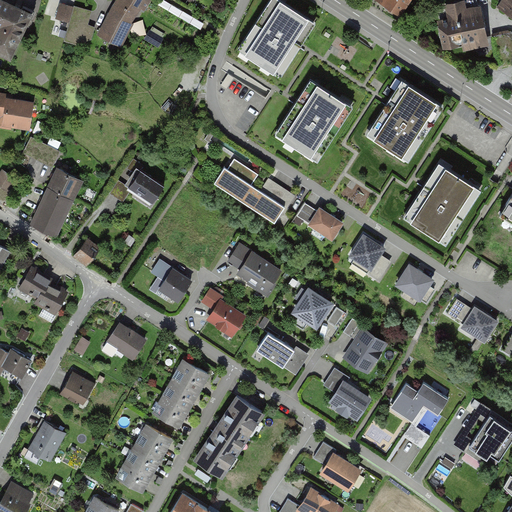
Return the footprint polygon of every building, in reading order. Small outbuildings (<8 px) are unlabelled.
[(30,14),(0,0),(0,51),(10,56),(30,14)] [(150,0),(122,0),(113,13),(102,34),(122,37),(130,20),(139,6),(144,9),(150,0)] [(281,73),(312,23),(276,0),(272,0),(242,48),(281,73)] [(382,0),(406,17),(418,0),(382,0)] [(441,24),(444,42),(454,48),(467,45),(468,44),(479,41),(484,32),(477,0),(448,7),(450,16),(448,20),(443,21),(441,24)] [(73,5),(60,1),(56,16),(70,20),(64,38),(79,42),(92,37),(95,24),(88,22),(93,8),(74,3),(73,5)] [(492,36),(498,65),(511,61),(511,32),(492,36)] [(160,38),(152,33),(148,39),(156,44),(160,38)] [(358,50),(337,37),(328,50),(349,64),(358,50)] [(317,156),(349,107),(311,82),(279,132),(317,156)] [(397,92),(373,128),(383,134),(380,139),(398,151),(401,147),(411,154),(441,107),(407,85),(401,95),(397,92)] [(0,111),(6,112),(4,124),(29,128),(33,102),(8,99),(8,95),(0,93),(0,111)] [(214,134),(210,131),(205,139),(211,144),(213,141),(211,139),(214,134)] [(60,151),(32,137),(25,152),(52,166),(60,151)] [(144,165),(134,158),(128,168),(137,174),(128,187),(131,189),(153,202),(164,185),(141,169),(144,165)] [(226,186),(264,211),(263,213),(273,220),(279,211),(281,212),(285,206),(287,207),(295,196),(273,181),(265,193),(251,184),(258,174),(234,159),(225,173),(231,177),(226,186)] [(446,239),(478,190),(439,165),(407,214),(446,239)] [(58,168),(49,187),(73,199),(82,181),(58,168)] [(15,179),(3,170),(0,174),(0,185),(7,190),(15,179)] [(128,187),(119,180),(111,193),(123,201),(131,189),(128,187)] [(49,187),(31,223),(55,236),(73,199),(49,187)] [(511,193),(501,210),(511,217),(511,193)] [(320,208),(318,211),(305,203),(297,216),(332,238),(343,222),(320,208)] [(384,248),(364,235),(351,254),(371,267),(368,272),(377,279),(381,272),(378,270),(385,259),(379,255),(384,248)] [(86,239),(75,254),(87,264),(99,249),(86,239)] [(0,269),(10,250),(0,244),(0,269)] [(280,271),(240,245),(230,260),(242,268),(239,273),(260,286),(258,289),(268,295),(275,284),(273,282),(280,271)] [(165,280),(160,288),(179,300),(191,281),(159,261),(153,272),(165,280)] [(432,279),(410,265),(398,284),(426,302),(435,289),(428,285),(432,279)] [(40,315),(52,322),(68,293),(48,282),(51,278),(32,268),(21,288),(39,297),(36,303),(44,307),(40,315)] [(215,309),(209,318),(233,333),(235,329),(239,328),(241,325),(241,321),(244,316),(220,301),(223,296),(210,288),(202,301),(215,309)] [(330,303),(309,290),(296,310),(300,313),(294,323),(303,329),(309,320),(317,324),(330,303)] [(496,321),(475,308),(473,311),(456,300),(448,313),(464,324),(463,326),(484,340),(496,321)] [(345,312),(338,307),(328,320),(335,325),(345,312)] [(366,327),(353,318),(345,331),(357,340),(346,356),(364,367),(370,358),(374,360),(385,343),(364,329),(366,327)] [(145,340),(119,323),(103,347),(104,351),(111,355),(114,354),(118,348),(133,358),(145,340)] [(295,349),(269,332),(258,349),(284,366),(295,349)] [(511,333),(502,350),(511,356),(511,355),(511,333)] [(87,352),(91,338),(81,335),(77,349),(87,352)] [(16,385),(31,359),(12,348),(9,353),(0,347),(0,371),(3,366),(8,369),(3,378),(16,385)] [(184,360),(174,377),(198,390),(208,373),(184,360)] [(96,383),(73,370),(60,394),(77,403),(81,397),(86,400),(96,383)] [(174,377),(165,394),(188,407),(198,390),(174,377)] [(344,382),(332,399),(357,416),(369,398),(344,382)] [(406,382),(390,408),(413,422),(404,435),(422,447),(430,435),(416,427),(428,408),(439,414),(449,398),(424,382),(418,390),(406,382)] [(165,394),(155,412),(179,425),(188,407),(165,394)] [(263,413),(237,396),(196,458),(222,475),(263,413)] [(500,459),(511,440),(511,427),(490,414),(469,446),(487,458),(490,453),(500,459)] [(52,457),(66,432),(45,420),(31,445),(52,457)] [(161,455),(171,438),(148,424),(138,442),(161,455)] [(152,472),(161,455),(138,442),(129,459),(152,472)] [(348,487),(359,469),(334,453),(331,458),(318,450),(314,457),(327,465),(323,471),(348,487)] [(142,489),(152,472),(129,459),(119,476),(142,489)] [(332,511),(337,504),(312,489),(301,506),(299,509),(304,511),(332,511)] [(7,490),(0,502),(0,511),(24,511),(30,503),(28,502),(32,494),(25,490),(21,498),(7,490)] [(212,511),(183,494),(171,511),(212,511)] [(96,497),(86,511),(118,511),(120,510),(96,497)] [(297,511),(301,506),(288,499),(279,511),(297,511)]
